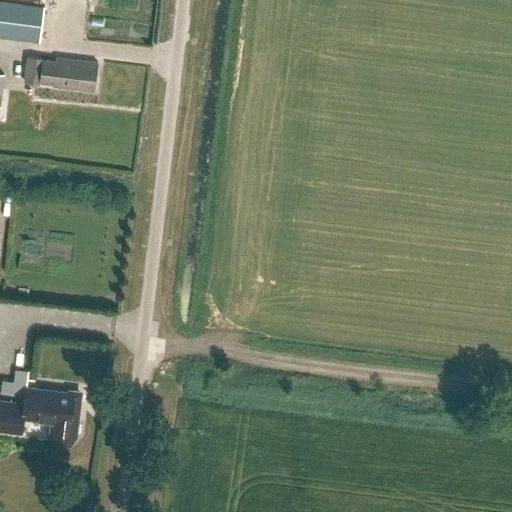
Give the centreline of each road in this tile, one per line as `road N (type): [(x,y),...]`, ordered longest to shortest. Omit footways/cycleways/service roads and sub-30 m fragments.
road 1 (unclassified): [(120,511),(184,0)]
road 2 (track): [(511,391),(145,346)]
